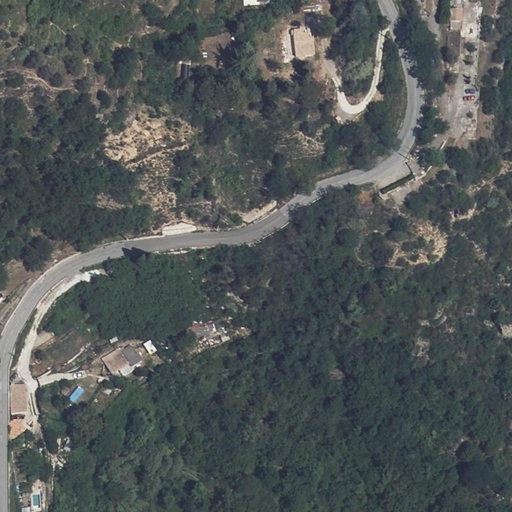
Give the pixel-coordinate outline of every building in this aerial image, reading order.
[(450,28),(461,28),(462,8),(451,7),(450,28)] [(296,46),(295,38),(295,33),(286,34),(288,56),(297,54),(296,46)] [(460,57),(459,33),(447,33),(448,57),(460,57)] [(295,38),(296,46),(306,45),(306,37),(295,38)] [(197,316),(200,323),(184,330),(186,335),(211,324),(206,312),(197,316)] [(197,316),(181,323),(184,330),(200,323),(197,316)] [(105,354),(108,359),(111,363),(121,356),(107,335),(97,341),(105,354)] [(105,354),(97,341),(81,351),(90,364),(105,354)] [(105,354),(90,364),(93,368),(108,359),(105,354)] [(27,417),(27,387),(11,387),(11,417),(27,417)] [(26,430),(27,417),(11,417),(12,430),(26,430)]
